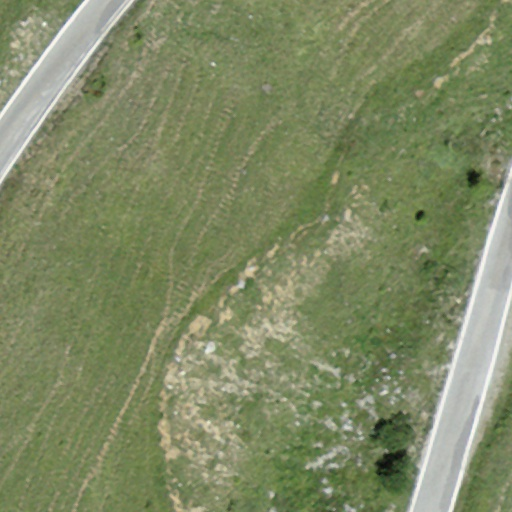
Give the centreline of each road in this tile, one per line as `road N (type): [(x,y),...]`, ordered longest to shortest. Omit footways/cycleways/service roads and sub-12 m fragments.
road 1 (tertiary): [(428,511),(511,228)]
road 2 (tertiary): [(110,0),(0,150)]
